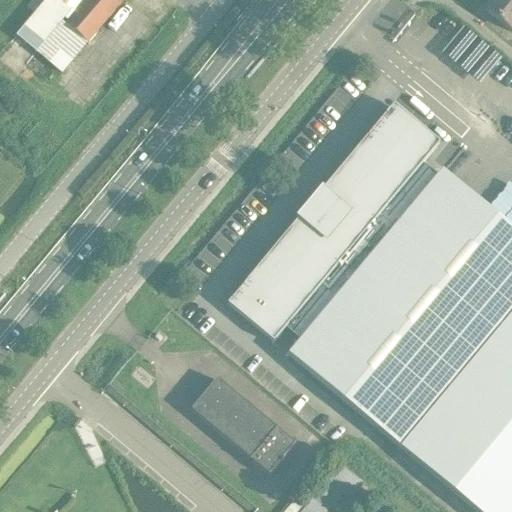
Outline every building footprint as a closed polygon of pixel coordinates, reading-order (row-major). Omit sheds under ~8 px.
[(74,13),(58,0),(50,0),(18,40),(61,75),(87,43),(65,25),(74,13)] [(58,0),(74,13),(86,0),(58,0)] [(86,0),(74,13),(65,25),(87,43),(122,0),(86,0)] [(511,0),(492,0),(485,10),(511,33),(511,32),(511,0)] [(310,213),(233,305),(272,338),(283,326),(301,341),(288,357),(453,496),(455,494),(475,511),(511,511),(511,231),(443,173),(440,177),(422,162),(435,146),(395,112),(318,204),(313,200),(306,209),(310,213)] [(268,476),(295,445),(216,379),(190,411),(268,476)] [(329,511),(343,496),(328,483),(303,511),(329,511)]
